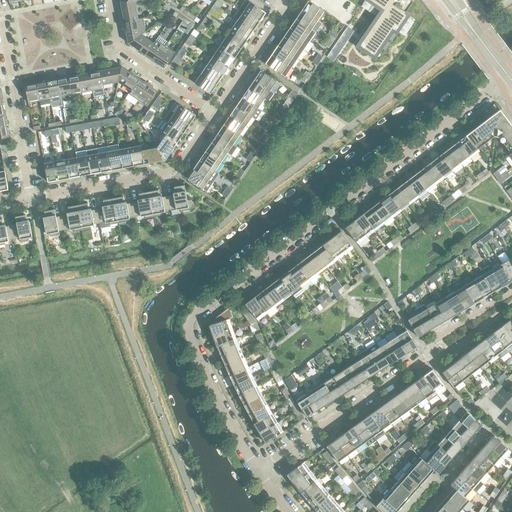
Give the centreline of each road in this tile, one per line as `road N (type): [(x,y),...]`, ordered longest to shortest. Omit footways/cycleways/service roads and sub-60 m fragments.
road 1 (residential): [(260,471),(194,350),(194,318),(511,88)]
road 2 (residential): [(32,200),(173,173),(212,115)]
road 3 (residential): [(260,471),(432,353)]
road 4 (residential): [(32,200),(0,21)]
road 5 (residential): [(212,115),(123,56),(110,0)]
road 6 (residential): [(212,115),(284,9)]
